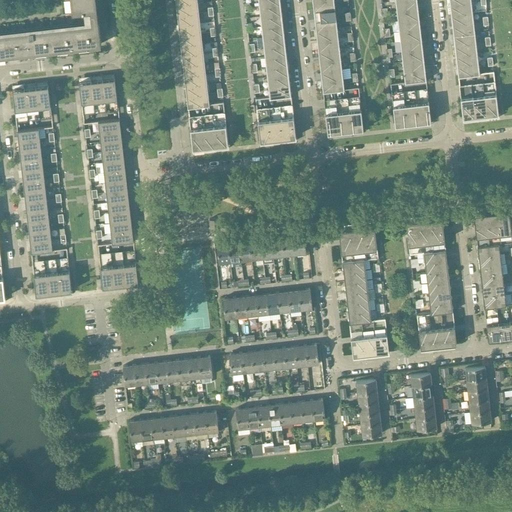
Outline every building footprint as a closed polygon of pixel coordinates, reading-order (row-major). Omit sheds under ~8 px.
[(34,48),(35,51),(101,44),(98,21),(95,21),(92,0),(0,0),(0,55),(7,54),(7,51),(34,48)] [(333,0),(312,0),(314,10),(335,7),(333,0)] [(417,0),(398,0),(395,0),(396,11),(418,8),(417,0)] [(198,12),(197,2),(176,5),(177,15),(198,12)] [(471,2),(449,4),(450,7),(450,9),(451,15),(472,12),(471,2)] [(280,3),(259,5),(260,15),(281,13),(280,3)] [(335,7),(314,10),(315,20),(336,17),(335,7)] [(418,8),(396,11),(397,21),(419,18),(418,8)] [(200,23),(198,12),(177,15),(178,25),(200,23)] [(472,12),(451,15),(451,17),(451,19),(452,25),(473,23),(472,12)] [(281,13),(260,15),(261,26),(283,23),(281,13)] [(336,17),(315,20),(316,30),(337,28),(336,17)] [(419,18),(397,21),(399,31),(420,28),(419,18)] [(201,33),(200,23),(178,25),(179,35),(201,33)] [(283,23),(261,26),(262,36),(284,33),(283,23)] [(473,23),(452,25),(452,27),(452,29),(453,35),(474,33),(473,23)] [(337,28),(316,30),(317,40),(338,38),(337,28)] [(420,28),(399,31),(400,41),(421,38),(420,28)] [(202,43),(201,33),(179,35),(180,46),(202,43)] [(284,33),(262,36),(264,46),(285,44),(284,33)] [(474,33),(453,35),(453,37),(454,39),(454,45),(475,43),(474,33)] [(338,38),(317,40),(318,50),(339,48),(338,38)] [(401,51),(422,49),(421,38),(400,41),(401,51)] [(203,53),(202,43),(180,46),(182,56),(203,53)] [(475,43),(454,45),(454,47),(455,49),(455,55),(477,53),(475,43)] [(285,44),(264,46),(265,56),(286,54),(285,44)] [(339,48),(318,50),(319,60),(340,58),(339,48)] [(422,49),(401,51),(402,61),(424,59),(422,49)] [(204,64),(203,53),(182,56),(183,66),(204,64)] [(477,53),(455,55),(456,57),(456,59),(457,66),(478,63),(477,53)] [(286,54),(265,56),(266,67),(287,64),(286,54)] [(340,58),(319,60),(321,70),(342,68),(340,58)] [(424,59),(402,61),(403,71),(425,69),(424,66),(424,59)] [(478,63),(457,66),(457,67),(457,70),(458,76),(479,74),(478,63)] [(205,74),(204,64),(183,66),(184,76),(205,74)] [(287,64),(266,67),(267,77),(288,75),(287,64)] [(342,68),(321,70),(322,81),(343,78),(351,77),(350,67),(342,68)] [(425,69),(403,71),(404,81),(426,79),(425,72),(425,69)] [(206,84),(205,74),(184,76),(185,87),(206,84)] [(288,75),(267,77),(268,87),(290,85),(288,75)] [(103,78),(105,99),(117,97),(114,77),(103,78)] [(91,80),(93,100),(105,99),(103,78),(91,80)] [(343,78),(322,81),(323,91),(344,88),(343,78)] [(91,80),(79,81),(80,90),(81,102),(82,102),(93,100),(91,80)] [(208,94),(206,84),(185,87),(186,97),(208,94)] [(48,85),(36,86),(38,106),(49,105),(50,105),(49,93),(48,85)] [(290,85),(268,87),(269,98),(291,95),(290,85)] [(36,86),(24,88),(26,107),(38,106),(36,86)] [(24,88),(12,89),(14,109),(15,109),(26,107),(24,88)] [(209,105),(208,94),(186,97),(187,107),(209,105)] [(496,94),(484,95),(486,114),(487,114),(493,114),(498,113),(496,94)] [(484,95),(472,96),(475,116),(481,115),(486,114),(484,95)] [(472,96),(460,98),(462,117),(475,116),(472,96)] [(428,101),(416,102),(418,122),(430,121),(428,101)] [(416,102),(405,103),(407,123),(410,123),(417,122),(418,122),(416,102)] [(405,103),(392,105),(395,125),(399,124),(405,123),(407,123),(405,103)] [(361,108),(349,110),(351,130),(353,129),(359,129),(363,128),(361,108)] [(349,110),(337,111),(339,131),(340,131),(347,130),(351,130),(349,110)] [(337,111),(325,112),(328,132),(335,131),(339,131),(337,111)] [(293,116),(281,117),(283,138),(296,136),(293,116)] [(281,117),(269,118),(272,139),(283,138),(281,117)] [(118,118),(98,120),(98,121),(99,131),(120,128),(119,118),(118,118)] [(269,118),(257,120),(260,140),(272,139),(269,118)] [(226,123),(213,125),(216,145),(228,144),(226,123)] [(213,125),(202,126),(204,147),(216,145),(213,125)] [(202,126),(190,127),(192,148),(204,147),(202,126)] [(18,130),(17,130),(18,140),(39,138),(38,128),(18,130)] [(120,128),(99,131),(100,141),(121,139),(120,128)] [(39,138),(18,140),(19,150),(40,148),(39,138)] [(121,139),(100,141),(101,151),(123,149),(121,139)] [(40,148),(19,150),(20,160),(41,158),(40,148)] [(123,149),(101,151),(102,161),(124,159),(123,149)] [(41,158),(20,160),(22,171),(42,168),(41,158)] [(124,159),(102,161),(104,172),(125,169),(124,159)] [(42,168),(22,171),(23,181),(44,179),(42,168)] [(104,172),(98,172),(99,182),(105,182),(126,179),(125,169),(104,172)] [(44,179),(23,181),(24,191),(45,189),(44,179)] [(126,179),(105,182),(106,192),(127,190),(126,179)] [(45,189),(24,191),(25,201),(46,199),(45,189)] [(127,190),(106,192),(107,202),(128,200),(127,190)] [(46,199),(25,201),(26,212),(47,209),(46,199)] [(128,200),(107,202),(108,212),(130,210),(128,200)] [(47,209),(26,212),(27,222),(48,219),(47,209)] [(511,231),(510,220),(510,218),(509,209),(473,213),(474,213),(473,213),(476,235),(511,231)] [(130,210),(108,212),(110,223),(131,220),(130,210)] [(219,217),(209,218),(210,230),(220,229),(219,217)] [(444,240),(442,217),(406,221),(407,231),(408,244),(444,240)] [(48,219),(27,222),(28,232),(49,230),(49,224),(48,219)] [(110,223),(104,223),(105,233),(111,233),(132,230),(131,220),(110,223)] [(375,235),(374,224),(338,228),(341,251),(377,247),(375,235)] [(49,230),(28,232),(30,242),(51,240),(49,230)] [(132,230),(111,233),(112,242),(112,243),(132,241),(133,241),(132,230)] [(303,233),(293,234),(295,253),(306,252),(303,233)] [(295,253),(293,234),(282,235),(284,255),(295,253)] [(282,235),(271,236),(273,256),(284,255),(282,235)] [(271,236),(260,238),(262,257),(263,263),(274,262),(273,256),(271,236)] [(260,238),(249,239),(251,258),(262,257),(260,238)] [(249,239),(238,240),(240,260),(251,258),(249,239)] [(51,240),(30,242),(31,252),(32,252),(52,250),(52,249),(51,240)] [(238,240),(227,241),(229,261),(240,260),(238,240)] [(219,262),(229,261),(227,241),(217,243),(219,262)] [(477,246),(478,256),(500,253),(499,243),(477,246)] [(424,252),(425,262),(446,259),(445,250),(424,252)] [(501,264),(500,253),(478,256),(479,266),(501,264)] [(364,259),(342,262),(343,271),(365,269),(369,268),(368,259),(364,259)] [(447,270),(446,259),(425,262),(426,272),(447,270)] [(135,261),(124,263),(126,283),(138,282),(136,261),(135,261)] [(124,263),(112,264),(114,284),(126,283),(124,263)] [(501,264),(479,266),(480,273),(480,276),(502,274),(507,273),(506,263),(501,264)] [(101,265),(100,265),(101,277),(102,286),(103,286),(114,284),(112,264),(101,265)] [(57,270),(59,291),(71,290),(69,269),(57,270)] [(365,269),(343,271),(345,281),(366,279),(372,278),(371,269),(365,270),(365,269)] [(45,272),(48,292),(59,291),(57,270),(45,272)] [(448,280),(447,270),(426,272),(427,282),(448,280)] [(33,273),(36,294),(48,292),(45,272),(33,273)] [(504,284),(502,274),(480,276),(481,286),(504,284)] [(366,279),(345,281),(346,291),(367,289),(373,288),(372,279),(366,280),(366,279)] [(450,290),(448,280),(427,282),(428,292),(450,290)] [(505,294),(504,284),(481,286),(483,296),(505,294)] [(310,288),(299,289),(301,308),(312,307),(310,288)] [(299,289),(288,290),(290,310),(301,308),(299,289)] [(368,299),(367,289),(346,291),(347,302),(368,299)] [(288,290),(277,291),(279,311),(290,310),(288,290)] [(451,300),(450,290),(428,292),(429,302),(451,300)] [(277,291),(266,293),(268,312),(279,311),(277,291)] [(266,293),(255,294),(257,313),(268,312),(266,293)] [(505,294),(483,296),(483,299),(484,306),(511,303),(510,293),(505,294)] [(255,294),(244,295),(247,315),(257,313),(255,294)] [(244,295),(233,296),(235,316),(247,315),(244,295)] [(233,296),(223,298),(225,317),(235,316),(233,296)] [(370,309),(368,299),(347,302),(348,312),(370,309)] [(452,310),(451,300),(429,302),(430,312),(452,310)] [(370,309),(348,312),(349,321),(371,319),(377,318),(376,309),(370,310),(370,309)] [(511,317),(486,321),(488,339),(511,336),(511,317)] [(456,343),(454,324),(418,328),(419,336),(420,347),(456,343)] [(387,340),(386,332),(351,336),(353,355),(388,350),(387,340)] [(316,343),(305,344),(307,364),(318,362),(316,343)] [(305,344),(294,345),(297,365),(307,364),(305,344)] [(294,345),(283,347),(286,366),(297,365),(294,345)] [(283,347),(272,348),(275,367),(286,366),(283,347)] [(272,348),(262,349),(264,369),(275,367),(272,348)] [(262,349),(251,350),(253,370),(264,369),(262,349)] [(251,350),(240,352),(242,371),(253,370),(251,350)] [(240,352),(229,353),(232,372),(233,380),(243,379),(242,371),(240,352)] [(209,355),(199,356),(201,376),(212,375),(209,355)] [(199,356),(188,358),(190,377),(201,376),(199,356)] [(188,358),(177,359),(179,378),(190,377),(188,358)] [(177,359),(166,360),(168,379),(179,378),(177,359)] [(166,360),(155,361),(157,381),(168,379),(166,360)] [(155,361),(144,363),(147,382),(157,381),(155,361)] [(144,363),(133,364),(136,383),(147,382),(144,363)] [(133,364),(123,365),(125,384),(136,383),(133,364)] [(465,368),(466,379),(486,376),(484,366),(482,366),(465,368)] [(410,374),(412,385),(431,383),(430,372),(410,374)] [(486,376),(466,379),(468,389),(487,387),(486,376)] [(356,380),(357,391),(376,389),(375,378),(356,380)] [(431,383),(412,385),(413,396),(432,393),(431,383)] [(487,387),(468,389),(469,401),(488,398),(487,387)] [(376,389),(357,391),(358,402),(378,400),(376,389)] [(432,393),(413,396),(414,407),(434,405),(432,393)] [(322,398),(312,399),(314,419),(324,417),(322,398)] [(488,398),(469,401),(470,411),(489,409),(488,398)] [(312,399),(301,401),(303,420),(314,419),(312,399)] [(378,400),(358,402),(360,413),(379,411),(378,400)] [(301,401),(290,402),(292,421),(303,420),(301,401)] [(290,402),(279,403),(281,422),(292,421),(290,402)] [(279,403),(268,404),(270,424),(281,422),(279,403)] [(268,404),(257,406),(259,425),(270,424),(268,404)] [(434,405),(414,407),(415,417),(435,415),(434,405)] [(257,406),(246,407),(248,426),(259,425),(257,406)] [(246,407),(236,408),(238,427),(248,426),(246,407)] [(489,409),(470,411),(471,422),(491,420),(489,409)] [(218,430),(216,410),(205,412),(208,431),(218,430)] [(379,411),(360,413),(361,424),(380,421),(379,411)] [(205,412),(194,413),(197,432),(208,431),(205,412)] [(194,413),(183,414),(186,433),(197,432),(194,413)] [(183,414),(172,415),(175,435),(186,433),(183,414)] [(172,415),(162,417),(164,436),(175,435),(172,415)] [(435,415),(415,417),(417,429),(436,426),(435,415)] [(162,417),(151,418),(153,437),(154,442),(164,441),(164,436),(162,417)] [(151,418),(140,419),(142,438),(153,437),(151,418)] [(131,440),(142,438),(140,419),(129,420),(131,440)] [(380,421),(361,424),(362,435),(381,432),(380,421)] [(273,453),(272,446),(264,447),(264,448),(262,448),(263,454),(273,453)]
